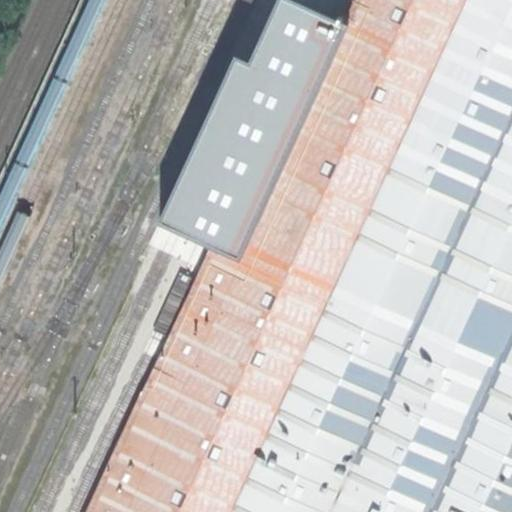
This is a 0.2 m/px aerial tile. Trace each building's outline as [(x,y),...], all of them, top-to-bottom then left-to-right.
[(511,0),(359,0),(307,115),(511,208),(511,346),(477,424),(511,440),(511,0)] [(286,162),(220,306),(477,424),(511,346),(511,208),(307,115),(286,162)] [(158,369),(186,382),(220,306),(286,162),(259,150),(181,320),(177,318),(171,333),(174,335),(158,369)] [(153,453),(125,511),(511,511),(511,440),(477,424),(220,306),(186,382),(153,453)] [(186,382),(158,369),(125,441),(153,453),(186,382)] [(93,511),(125,511),(153,453),(125,441),(93,511)]
